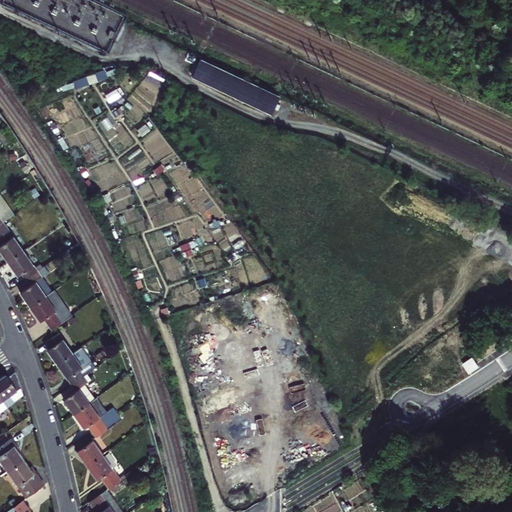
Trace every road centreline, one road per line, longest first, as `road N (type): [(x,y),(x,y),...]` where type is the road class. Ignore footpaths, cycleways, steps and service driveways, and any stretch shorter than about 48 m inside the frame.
road 1 (track): [(511,211),(386,150),(269,121),(150,63),(92,56),(0,10)]
road 2 (track): [(272,511),(511,359)]
road 3 (track): [(225,511),(161,319)]
road 4 (residential): [(20,342),(69,511)]
